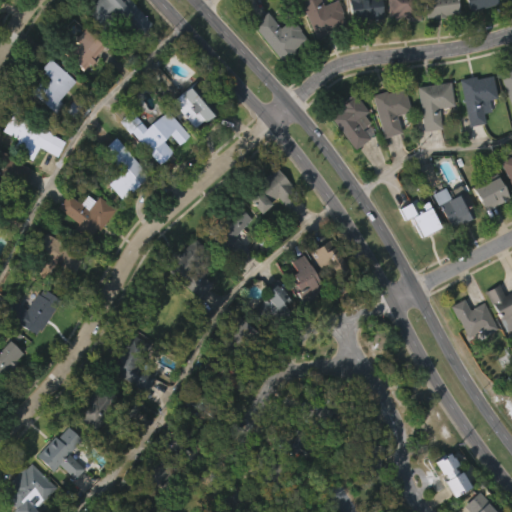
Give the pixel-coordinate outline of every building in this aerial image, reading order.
[(98,0),(132,0),(154,24),(139,37),(125,22),(123,24),(118,18),(109,26),(92,6),(98,0)] [(316,0),(319,5),(328,0),(332,0),(342,23),(311,37),(295,0),(316,0)] [(379,0),(381,13),(379,14),(379,18),(350,20),(347,0),(379,0)] [(414,0),(416,18),(402,20),(402,17),(390,18),(390,14),(384,15),(382,0),(414,0)] [(456,0),(458,13),(443,15),(443,17),(424,18),(422,0),(456,0)] [(492,0),(493,2),(466,12),(461,0),(492,0)] [(511,0),(490,0),(503,30),(511,26),(511,0)] [(465,50),(489,43),(480,10),(470,13),(468,6),(454,10),(465,50)] [(263,11),(275,27),(288,17),(302,35),(274,57),(247,23),(263,11)] [(409,55),(405,13),(379,16),(384,58),(409,55)] [(377,57),(376,34),(359,35),(358,18),(342,19),(344,59),(377,57)] [(96,64),(110,51),(132,75),(147,61),(110,21),(81,48),(96,64)] [(309,75),(341,63),(332,38),(317,43),(311,25),(293,32),(309,75)] [(96,52),(88,61),(71,45),(88,27),(105,42),(96,52)] [(422,57),(455,51),(451,29),(418,34),(422,57)] [(275,98),(302,77),(286,57),(275,66),(262,50),(247,62),(275,98)] [(78,80),(54,109),(31,89),(47,70),(44,67),(52,58),(78,80)] [(511,112),(497,71),(503,69),(503,68),(511,64),(511,112)] [(80,108),(101,85),(81,68),(61,91),(80,108)] [(492,76),(496,97),(488,99),(491,112),(482,113),(484,124),(468,127),(459,79),(473,77),(473,79),(492,76)] [(202,77),(225,105),(204,122),(201,119),(192,127),(170,101),(195,80),(196,82),(202,77)] [(438,128),(419,131),(412,86),(447,81),(450,105),(435,107),(438,128)] [(401,87),(408,110),(393,115),(398,132),(381,137),(369,94),(382,90),(383,92),(401,87)] [(100,98),(81,121),(66,109),(76,97),(80,101),(90,89),(100,98)] [(359,148),(354,151),(330,118),(339,111),(335,107),(353,93),(367,112),(364,114),(369,121),(369,125),(373,134),(368,137),(370,139),(359,148)] [(49,151),(58,142),(54,138),(71,120),(46,96),(36,107),(46,116),(39,123),(34,119),(25,128),(49,151)] [(508,154),(511,152),(511,103),(494,109),(508,154)] [(169,110),(191,136),(182,144),(172,134),(165,141),(174,152),(161,163),(139,138),(142,135),(137,129),(132,133),(121,121),(133,110),(149,128),(169,110)] [(52,134),(67,141),(59,156),(41,146),(34,160),(0,141),(0,139),(15,111),(53,132),(52,134)] [(455,118),(463,164),(481,160),(476,138),(492,135),(487,112),(455,118)] [(449,144),(446,119),(413,123),(418,168),(437,166),(434,145),(449,144)] [(191,167),(212,147),(187,121),(166,140),(191,167)] [(377,175),(396,171),(392,152),(405,149),(400,125),(368,132),(377,175)] [(348,188),(365,177),(359,168),(366,163),(360,153),(363,150),(353,133),(325,151),(348,188)] [(151,177),(123,200),(110,184),(123,173),(103,148),(117,137),(151,177)] [(153,202),(168,190),(159,179),(166,172),(174,182),(184,174),(163,148),(140,166),(135,160),(125,168),(153,202)] [(33,171),(27,183),(11,175),(0,195),(0,149),(15,157),(14,159),(34,169),(33,171)] [(511,197),(496,161),(511,153),(511,197)] [(275,167),(301,197),(287,209),(276,196),(267,203),(269,205),(256,216),(240,197),(275,167)] [(117,209),(103,222),(118,237),(144,212),(110,175),(96,188),(117,209)] [(484,208),(480,211),(468,188),(493,176),(504,199),(484,208)] [(459,185),(463,192),(465,191),(477,214),(461,223),(460,221),(447,229),(435,207),(437,206),(431,194),(444,187),(450,199),(452,198),(448,191),(459,185)] [(495,199),(511,232),(511,231),(511,192),(511,191),(495,199)] [(29,205),(0,193),(0,214),(22,223),(29,205)] [(70,194),(82,204),(89,195),(96,201),(100,196),(117,210),(101,231),(98,228),(89,240),(75,229),(80,223),(59,207),(70,194)] [(427,200),(440,227),(421,237),(411,218),(403,222),(396,208),(409,202),(416,214),(420,211),(421,212),(422,212),(418,204),(427,200)] [(238,261),(236,263),(205,232),(235,203),(251,219),(234,236),(248,251),(238,261)] [(255,251),(273,235),(283,247),(292,239),(283,230),(289,225),(271,205),(240,233),(255,251)] [(469,226),(479,248),(505,236),(494,214),(469,226)] [(444,265),(471,253),(457,223),(445,228),(442,224),(428,231),(444,265)] [(52,245),(73,261),(68,267),(84,280),(108,248),(84,231),(76,242),(63,232),(52,245)] [(83,261),(72,280),(60,274),(62,270),(35,255),(47,233),(71,246),(70,247),(78,252),(75,257),(83,261)] [(200,296),(198,298),(166,270),(193,238),(207,249),(191,268),(210,284),(200,296)] [(416,242),(418,249),(407,253),(415,273),(434,266),(424,239),(416,242)] [(394,245),(399,257),(411,251),(406,240),(394,245)] [(231,300),(244,289),(230,273),(247,258),(235,244),(205,270),(231,300)] [(326,250),(343,277),(339,279),(342,283),(340,285),(341,287),(340,288),(341,290),(334,295),(326,284),(335,278),(326,264),(317,270),(307,254),(322,244),(326,250)] [(302,254),(318,283),(315,284),(319,291),(313,294),(315,298),(302,305),(296,293),(299,292),(291,275),(296,273),(290,261),(302,254)] [(66,316),(78,293),(41,274),(29,297),(66,316)] [(194,336),(208,322),(191,306),(198,299),(190,292),(198,284),(189,275),(161,306),(194,336)] [(305,289),(313,304),(321,300),(330,316),(342,309),(325,278),(305,289)] [(289,312),(276,322),(273,318),(268,321),(265,318),(259,323),(250,311),(266,298),(263,294),(268,290),(266,287),(277,279),(287,292),(285,294),(291,301),(285,306),(289,312)] [(500,288),(504,297),(511,293),(511,313),(510,315),(511,319),(511,327),(503,332),(483,291),(498,284),(500,288)] [(44,289),(61,300),(38,336),(4,313),(13,300),(28,309),(39,293),(41,294),(44,289)] [(299,341),(319,332),(301,292),(286,298),(291,310),(286,312),(299,341)] [(462,303),(465,310),(480,302),(493,328),(480,334),(478,330),(465,337),(457,319),(455,320),(448,306),(460,300),(462,303)] [(255,333),(231,360),(216,346),(238,319),(255,333)] [(263,328),(266,331),(251,346),(266,361),(290,338),(272,320),(263,328)] [(511,326),(499,333),(493,322),(480,328),(501,369),(511,363),(511,326)] [(154,380),(148,392),(111,371),(132,333),(151,344),(139,367),(156,377),(154,380)] [(479,339),(464,347),(459,336),(446,342),(461,375),(477,368),(479,373),(492,366),(479,339)] [(0,347),(7,339),(22,352),(16,359),(18,361),(11,368),(8,365),(0,373),(0,347)] [(252,369),(236,354),(223,368),(239,383),(252,369)] [(207,361),(224,371),(228,366),(235,370),(232,374),(239,378),(234,386),(238,388),(234,394),(225,388),(220,398),(201,387),(200,388),(193,384),(207,361)] [(150,414),(133,406),(145,381),(124,371),(104,410),(143,429),(150,414)] [(0,382),(0,412),(19,392),(4,378),(0,382)] [(104,381),(140,408),(126,426),(111,414),(98,431),(76,414),(94,390),(96,392),(104,381)] [(189,390),(198,395),(199,393),(216,401),(210,415),(205,412),(199,425),(182,416),(187,405),(181,402),(184,397),(186,398),(189,390)] [(332,397),(328,407),(332,408),(326,427),(295,416),(301,398),(311,402),(315,391),(332,397)] [(89,469),(101,454),(97,451),(112,433),(96,421),(70,453),(89,469)] [(175,429),(186,435),(182,442),(187,445),(186,447),(187,448),(181,457),(157,443),(160,439),(156,437),(162,428),(166,430),(170,423),(177,427),(175,429)] [(67,425),(81,439),(75,445),(78,449),(78,455),(75,461),(83,469),(73,479),(58,463),(50,471),(34,455),(53,435),(55,437),(67,425)] [(124,460),(135,445),(122,436),(111,452),(124,460)] [(300,441),(297,446),(307,452),(301,461),(300,461),(298,463),(296,462),(292,468),(293,469),(290,474),(296,478),(289,488),(280,482),(276,488),(272,485),(271,487),(258,478),(268,462),(263,459),(267,453),(272,457),(283,441),(287,444),(292,436),(300,441)] [(328,458),(331,444),(308,439),(305,453),(328,458)] [(183,471),(179,477),(171,472),(163,487),(157,484),(151,496),(123,481),(127,472),(139,479),(155,448),(186,465),(183,471)] [(448,451),(457,462),(453,465),(456,470),(460,468),(468,483),(451,493),(442,479),(446,477),(443,471),(441,472),(433,460),(448,451)] [(31,462),(55,487),(34,508),(37,511),(36,511),(14,511),(13,510),(16,507),(0,490),(13,478),(11,476),(22,465),(25,468),(31,462)] [(54,502),(63,511),(74,511),(80,507),(64,491),(77,478),(62,463),(32,495),(47,509),(54,502)] [(428,497),(436,511),(456,511),(451,502),(445,489),(428,497)] [(478,491),(497,511),(499,511),(502,509),(504,511),(468,511),(462,505),(478,491)]
